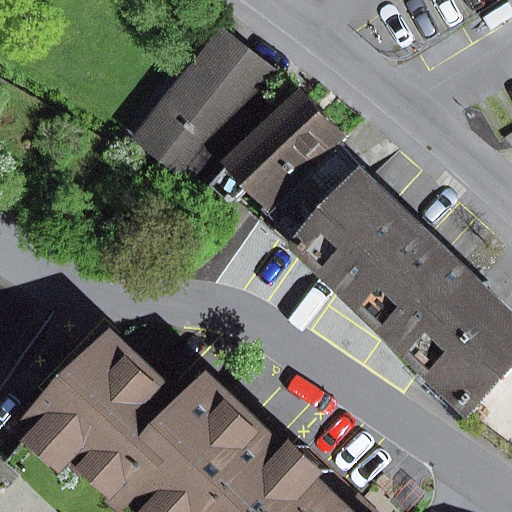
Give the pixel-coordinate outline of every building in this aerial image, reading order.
[(264,85),(273,73),(231,39),(221,51),(264,85)] [(194,85),(211,98),(193,121),(176,107),(149,142),(192,176),(264,85),(221,51),(194,85)] [(176,107),(193,121),(211,98),(194,85),(176,107)] [(239,203),(257,184),(277,205),(342,143),(349,138),(309,95),(237,163),(220,186),(239,203)] [(476,410),(511,373),(511,311),(483,284),(373,177),(342,143),(277,205),(272,210),(300,245),(303,242),(476,410)] [(164,511),(225,511),(287,448),(221,385),(196,411),(124,342),(46,423),(56,432),(82,457),(131,504),(144,492),(163,510),(164,511)] [(511,373),(476,410),(465,422),(511,453),(511,373)] [(71,468),(82,457),(56,432),(45,444),(71,468)] [(324,483),(334,472),(308,447),(297,458),(324,483)] [(353,511),(324,483),(297,458),(287,448),(225,511),(353,511)] [(353,511),(403,511),(378,487),(353,511)]
